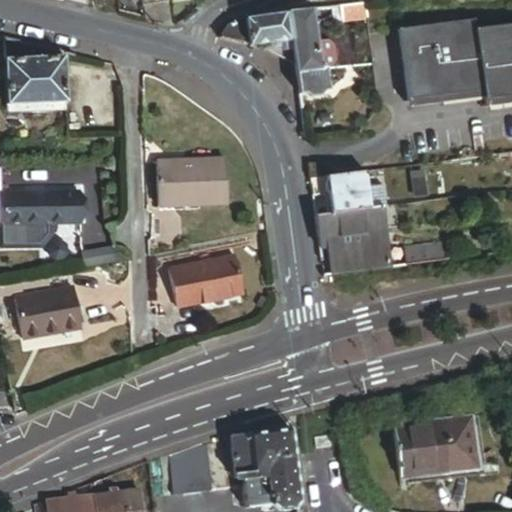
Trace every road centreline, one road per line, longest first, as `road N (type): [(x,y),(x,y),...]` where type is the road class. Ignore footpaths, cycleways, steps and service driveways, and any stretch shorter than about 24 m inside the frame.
road 1 (residential): [(313,357),(278,154),(231,88),(178,56)]
road 2 (tertiary): [(313,357),(0,473)]
road 3 (unknown): [(278,154),(511,127)]
road 4 (tertiary): [(511,314),(313,357)]
road 5 (residential): [(178,56),(0,10)]
road 6 (residential): [(289,0),(232,7),(196,31),(178,56)]
